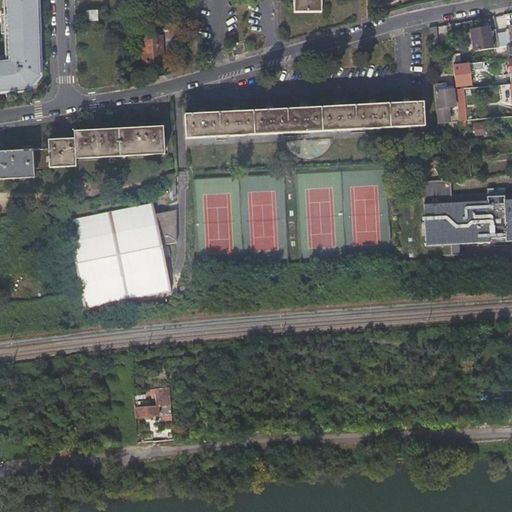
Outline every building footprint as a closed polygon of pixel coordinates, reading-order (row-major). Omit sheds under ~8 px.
[(9,61),(0,62),(0,92),(14,90),(14,92),(28,90),(40,75),(40,66),(38,66),(38,58),(39,58),(39,32),(36,32),(36,14),(38,14),(38,1),(37,1),(36,0),(3,0),(5,52),(9,52),(9,61)] [(320,0),(293,0),(293,12),(320,11),(320,0)] [(96,9),(86,10),(86,19),(97,19),(96,9)] [(436,25),(428,27),(430,43),(437,42),(436,25)] [(499,46),(495,29),(489,30),(488,26),(470,29),(474,50),(499,46)] [(464,30),(468,51),(474,50),(470,29),(464,30)] [(139,55),(138,55),(138,59),(143,59),(143,63),(163,62),(162,36),(142,37),(142,50),(138,50),(139,55)] [(460,64),(453,64),(454,70),(457,70),(459,85),(471,84),(469,69),(485,67),(484,61),(460,64)] [(445,82),(434,83),(435,91),(446,90),(445,82)] [(468,126),(463,88),(455,89),(460,127),(468,126)] [(446,90),(435,91),(437,107),(448,105),(455,105),(453,89),(446,90)] [(423,101),(185,114),(186,137),(424,124),(423,101)] [(437,107),(436,107),(438,122),(447,121),(446,111),(449,111),(448,105),(437,107)] [(475,129),(472,129),(472,133),(484,133),(484,121),(475,122),(475,129)] [(57,138),(48,139),(49,148),(49,166),(75,165),(75,157),(164,153),(162,125),(144,126),(137,127),(74,130),(74,138),(64,138),(64,134),(57,134),(57,138)] [(511,138),(503,140),(503,148),(511,147),(511,138)] [(462,143),(463,156),(469,156),(471,156),(470,142),(462,143)] [(49,166),(49,148),(33,149),(33,167),(49,166)] [(0,177),(34,176),(33,167),(33,149),(4,150),(0,150),(0,177)] [(487,201),(423,204),(425,246),(489,243),(489,239),(506,238),(506,242),(511,241),(511,199),(504,200),(504,204),(487,205),(487,201)] [(64,219),(82,306),(88,304),(95,302),(156,287),(156,284),(169,282),(162,246),(176,243),(176,210),(155,215),(152,201),(64,219)] [(88,304),(82,306),(83,311),(171,292),(170,285),(156,287),(95,302),(88,304)] [(475,359),(453,360),(454,368),(475,367),(475,359)] [(168,388),(149,390),(149,396),(152,396),(152,399),(156,399),(156,406),(158,406),(169,405),(168,388)] [(479,391),(479,399),(501,400),(501,392),(479,391)] [(156,406),(134,408),(135,417),(136,417),(137,431),(145,430),(143,416),(161,415),(162,427),(169,427),(167,409),(158,410),(158,406),(156,406)]
